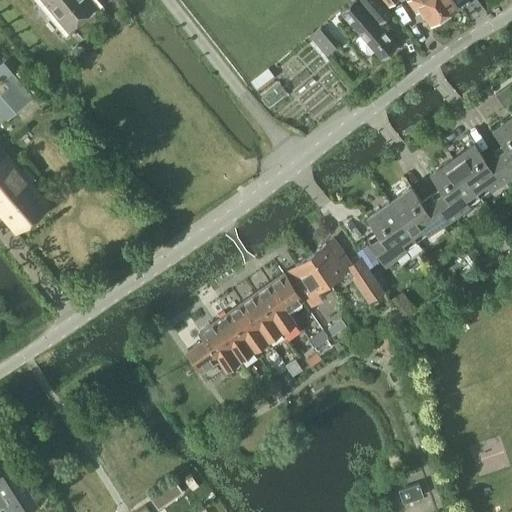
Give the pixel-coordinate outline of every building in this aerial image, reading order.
[(45,0),(67,26),(95,3),(92,0),(45,0)] [(361,33),(353,40),(366,55),(374,48),(382,57),(396,45),(378,23),(390,13),(379,0),(350,0),(340,9),(342,11),(355,26),(355,25),(361,33)] [(409,0),(417,10),(420,9),(430,23),(444,12),(434,0),(409,0)] [(434,0),(444,12),(457,3),(455,0),(434,0)] [(312,36),(328,56),(337,49),(321,28),(312,36)] [(73,48),(71,53),(73,58),(78,60),(83,58),(85,54),(83,49),(78,46),(73,48)] [(269,69),(252,82),(258,89),(275,76),(269,69)] [(9,85),(0,93),(16,111),(33,96),(12,72),(4,79),(9,85)] [(511,79),(497,90),(506,104),(511,100),(511,79)] [(494,147),(511,173),(511,114),(503,121),(494,128),(503,141),(494,147)] [(474,141),(453,156),(476,189),(486,183),(490,189),(511,173),(494,147),(484,154),(474,141)] [(0,146),(0,212),(16,232),(49,204),(31,183),(36,178),(26,167),(21,172),(0,146)] [(440,185),(431,191),(449,218),(470,204),(465,197),(476,189),(453,156),(431,171),(440,185)] [(412,185),(390,200),(414,234),(423,227),(427,233),(449,218),(431,191),(421,198),(412,185)] [(414,234),(390,200),(368,215),(378,229),(367,236),(386,262),(407,248),(403,241),(414,234)] [(491,219),(486,223),(492,229),(497,225),(491,219)] [(334,234),(310,251),(333,286),(334,285),(329,277),(345,266),(350,274),(352,273),(369,297),(385,286),(361,251),(351,258),(334,234)] [(333,286),(310,251),(288,266),(312,301),(324,292),(333,286)] [(284,272),(270,281),(296,319),(296,318),(291,311),(301,304),(301,301),(299,299),(302,297),(284,272)] [(270,281),(256,291),(288,337),(289,337),(282,328),(295,319),(296,319),(270,281)] [(256,291),(242,301),(274,347),(288,337),(256,291)] [(404,292),(394,300),(405,316),(415,309),(404,292)] [(242,301),(228,311),(260,357),(274,347),(242,301)] [(397,306),(392,309),(400,320),(401,321),(405,318),(397,306)] [(214,321),(240,358),(246,367),(260,357),(228,311),(214,321)] [(328,325),(333,332),(347,323),(342,317),(328,325)] [(240,358),(214,321),(200,331),(204,337),(188,349),(201,368),(218,356),(226,367),(240,358)] [(310,337),(315,344),(329,335),(324,327),(310,337)] [(317,351),(305,359),(310,365),(321,357),(317,351)] [(295,357),(286,364),(293,374),(302,367),(295,357)] [(252,364),(247,367),(255,379),(258,377),(258,373),(252,364)] [(0,487),(10,504),(4,507),(7,511),(23,511),(37,503),(13,465),(0,473),(0,487)] [(399,489),(403,501),(422,495),(418,482),(399,489)] [(162,490),(152,497),(158,507),(169,499),(162,490)] [(152,511),(146,503),(133,511),(152,511)]
